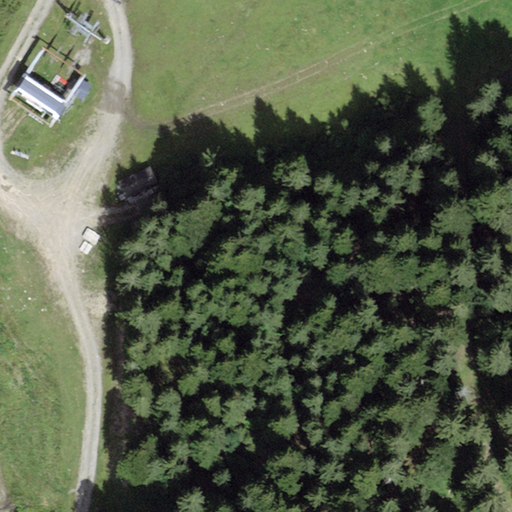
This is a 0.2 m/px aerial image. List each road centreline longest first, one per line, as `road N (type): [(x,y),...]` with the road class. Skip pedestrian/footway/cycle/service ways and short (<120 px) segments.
road 1 (track): [(63,511),(63,292),(87,174)]
road 2 (track): [(107,0),(117,71),(87,174),(39,194),(21,192),(0,170)]
road 3 (track): [(7,180),(36,246),(62,352)]
